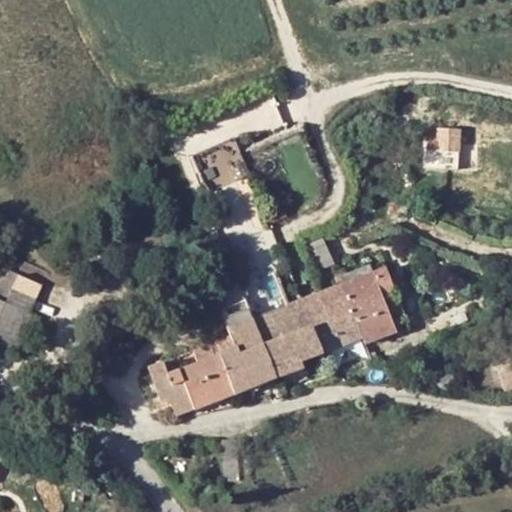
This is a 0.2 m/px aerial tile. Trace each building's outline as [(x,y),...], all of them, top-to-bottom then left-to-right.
[(449,127),(433,129),(437,145),(452,142),(449,127)] [(237,135),(196,154),(213,190),(254,172),(237,135)] [(456,163),(452,142),(437,145),(441,166),(456,163)] [(279,272),(239,287),(277,379),(302,367),(300,363),(323,353),(351,343),(363,337),(367,344),(395,334),(393,328),(386,311),(381,297),(395,291),(386,268),(373,273),(368,266),(336,278),(336,287),(291,306),(279,272)] [(21,277),(2,269),(0,272),(0,300),(10,304),(21,277)] [(0,300),(0,345),(17,353),(30,324),(37,327),(41,318),(33,314),(45,288),(21,277),(10,304),(0,300)] [(236,394),(277,379),(239,287),(215,297),(237,348),(221,355),(236,394)] [(386,311),(393,328),(400,326),(393,308),(386,311)] [(351,343),(323,353),(329,365),(355,352),(351,343)] [(511,346),(495,352),(508,397),(511,395),(511,346)] [(160,423),(236,394),(221,355),(215,357),(211,347),(196,352),(200,364),(144,386),(160,423)] [(456,385),(451,372),(436,377),(442,390),(456,385)] [(240,481),(237,442),(220,443),(223,482),(240,481)]
